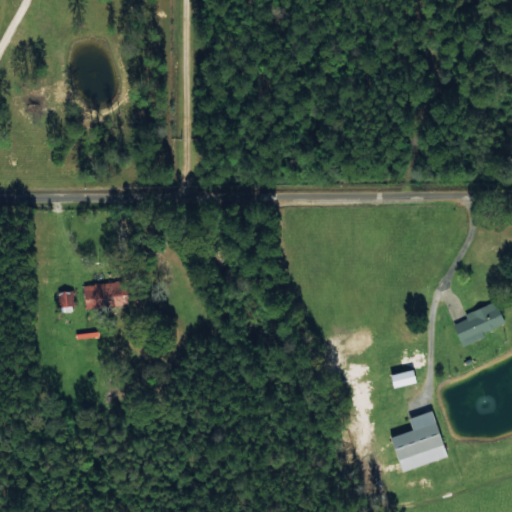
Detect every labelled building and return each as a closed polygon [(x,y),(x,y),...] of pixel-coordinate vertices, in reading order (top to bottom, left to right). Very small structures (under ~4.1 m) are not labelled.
[(86,309),(111,305),(110,298),(119,297),(117,280),(82,286),(86,309)] [(59,307),(74,305),(72,289),(56,291),(59,307)] [(452,324),(461,346),(485,336),(483,331),(504,323),(495,301),(464,314),(466,319),(452,324)] [(393,388),(415,383),(413,370),(390,374),(393,388)] [(408,417),(411,429),(390,435),(401,470),(446,457),(432,409),(408,417)]
